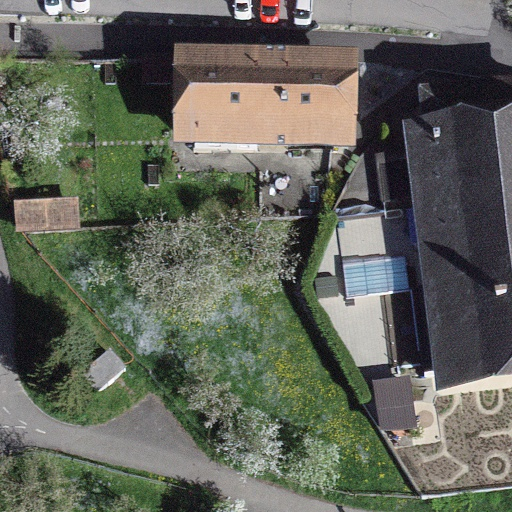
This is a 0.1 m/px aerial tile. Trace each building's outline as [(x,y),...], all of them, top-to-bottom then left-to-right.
[(194,72),(193,151),(236,152),(236,136),(336,137),(337,72),(194,72)] [(413,291),(424,379),(511,367),(511,94),(426,103),(432,152),(436,195),(447,287),(413,291)] [(378,159),(383,201),(436,195),(432,152),(378,159)] [(23,209),(26,233),(34,249),(77,246),(74,206),(23,209)] [(82,378),(97,395),(124,370),(109,354),(82,378)] [(383,426),(418,424),(415,375),(380,377),(383,426)]
